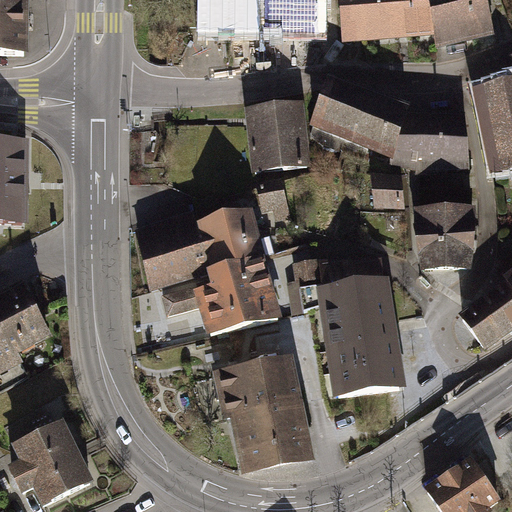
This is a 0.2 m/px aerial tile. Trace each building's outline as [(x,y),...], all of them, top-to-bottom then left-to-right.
[(0,0),(0,56),(25,57),(25,0),(0,0)] [(204,0),(205,33),(323,33),(323,0),(204,0)] [(341,0),(343,24),(342,23),(344,44),(347,44),(347,42),(436,34),(429,0),(341,0)] [(429,0),(436,34),(438,47),(494,35),(486,0),(429,0)] [(330,88),(312,137),(324,147),(365,162),(370,149),(393,159),(394,156),(406,119),(409,113),(359,96),(330,88)] [(511,89),(480,95),(497,175),(511,171),(511,89)] [(250,113),(257,174),(308,168),(301,107),(250,113)] [(428,174),(428,168),(469,168),(465,121),(406,119),(394,156),(412,162),(410,167),(419,170),(419,174),(428,174)] [(23,146),(0,145),(0,225),(23,226),(23,146)] [(402,183),(374,182),(376,206),(404,207),(402,183)] [(281,185),(259,190),(265,209),(279,207),(281,221),(290,219),(281,185)] [(421,216),(471,216),(470,199),(421,199),(421,216)] [(421,216),(419,216),(420,234),(426,270),(468,270),(473,234),(473,216),(471,216),(421,216)] [(200,225),(140,243),(152,292),(201,277),(203,278),(215,275),(261,261),(249,218),(201,230),(200,225)] [(279,321),(261,261),(215,275),(218,283),(213,285),(214,291),(200,295),(192,291),(165,299),(169,317),(203,309),(212,337),(279,321)] [(300,284),(317,282),(314,265),(305,266),(296,269),(298,284),(300,284)] [(382,266),(320,267),(322,282),(317,282),(300,284),(302,295),(305,313),(322,308),(326,308),(340,399),(401,391),(385,291),(382,266)] [(24,290),(0,302),(0,333),(11,354),(15,352),(48,333),(24,290)] [(464,321),(484,347),(511,327),(511,293),(511,292),(481,314),(478,311),(464,321)] [(305,313),(302,295),(293,296),(296,315),(305,313)] [(11,354),(0,333),(0,393),(29,378),(15,352),(11,354)] [(247,450),(252,472),(310,459),(291,362),(219,378),(221,386),(216,386),(219,402),(225,400),(229,420),(241,417),(243,428),(237,430),(241,451),(247,450)] [(62,427),(16,450),(24,467),(13,472),(32,511),(36,511),(91,485),(62,427)] [(472,464),(428,493),(441,511),(488,511),(487,511),(499,503),(472,464)]
